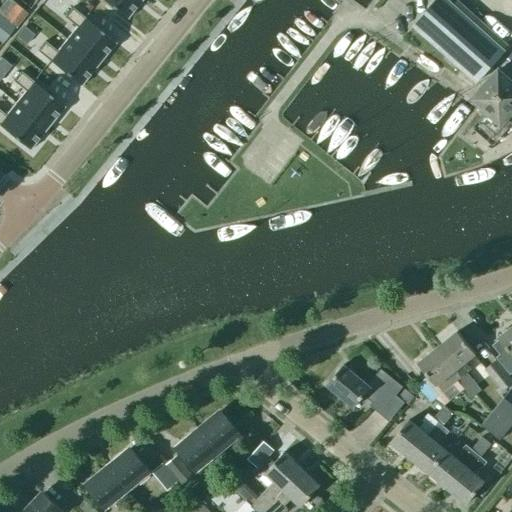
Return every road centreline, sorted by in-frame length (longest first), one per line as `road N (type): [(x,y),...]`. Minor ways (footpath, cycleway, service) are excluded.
road 1 (residential): [(234,364),(511,276)]
road 2 (unclassified): [(26,207),(195,0)]
road 3 (residential): [(0,474),(112,414),(234,364)]
road 4 (residential): [(382,484),(234,364)]
